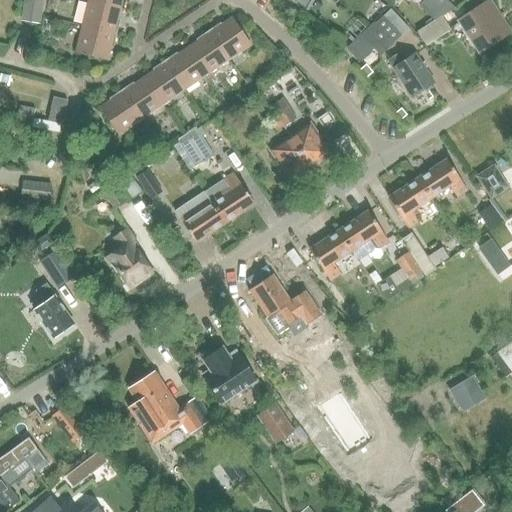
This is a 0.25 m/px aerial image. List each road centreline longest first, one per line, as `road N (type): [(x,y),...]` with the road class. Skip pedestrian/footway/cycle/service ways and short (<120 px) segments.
road 1 (residential): [(385,160),(0,410)]
road 2 (residential): [(385,160),(294,49),(235,0)]
road 3 (residential): [(385,160),(511,81)]
